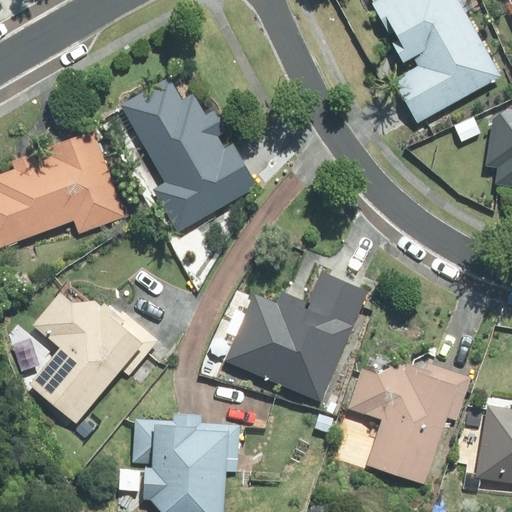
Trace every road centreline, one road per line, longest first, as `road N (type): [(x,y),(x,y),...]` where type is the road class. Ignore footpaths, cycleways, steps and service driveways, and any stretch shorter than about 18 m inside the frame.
road 1 (residential): [(511,273),(424,229),(343,148),(263,0)]
road 2 (residential): [(0,64),(120,0)]
